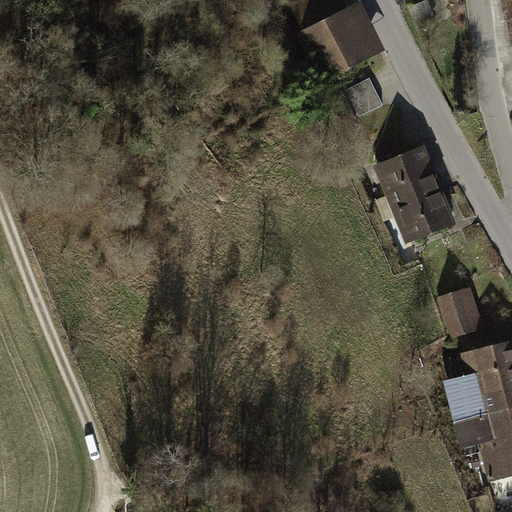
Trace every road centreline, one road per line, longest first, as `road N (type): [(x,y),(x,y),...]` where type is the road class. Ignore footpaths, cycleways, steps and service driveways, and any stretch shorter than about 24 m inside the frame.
road 1 (track): [(104,511),(92,422),(0,187)]
road 2 (residential): [(380,0),(468,169),(511,235)]
road 3 (residential): [(480,0),(511,173)]
